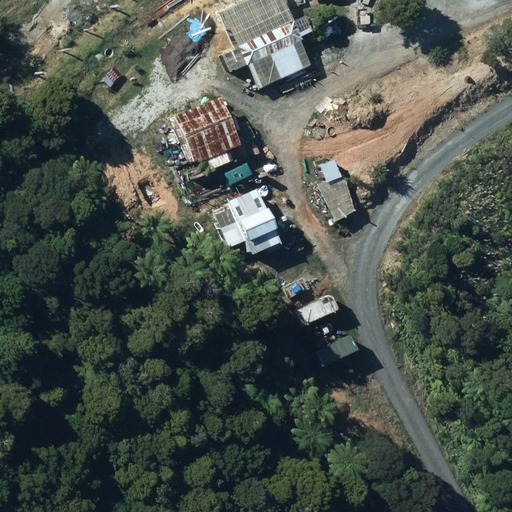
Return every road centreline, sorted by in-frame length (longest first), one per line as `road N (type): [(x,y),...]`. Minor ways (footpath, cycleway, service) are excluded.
road 1 (track): [(511,105),(408,185),(368,261),(368,314),(418,433),(463,511)]
road 2 (track): [(368,314),(298,202),(288,174),(290,128),(315,94),(511,6)]
